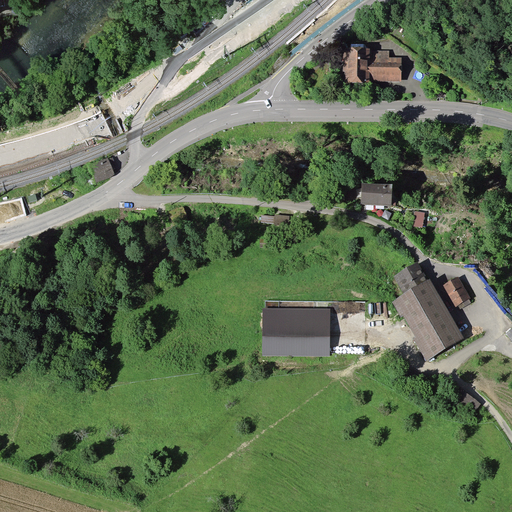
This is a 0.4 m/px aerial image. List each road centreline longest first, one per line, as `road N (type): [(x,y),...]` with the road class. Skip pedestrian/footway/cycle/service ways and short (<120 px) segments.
road 1 (tertiary): [(267,109),(202,124),(99,196),(0,236)]
road 2 (tertiary): [(511,121),(418,109),(267,109)]
road 3 (tertiary): [(381,0),(285,74),(267,109)]
